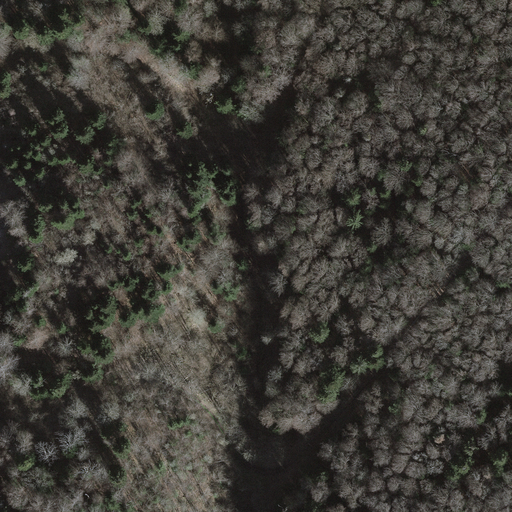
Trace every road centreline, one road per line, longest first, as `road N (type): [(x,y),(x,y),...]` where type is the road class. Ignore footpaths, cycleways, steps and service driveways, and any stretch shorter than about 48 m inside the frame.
road 1 (track): [(0,361),(59,347),(150,369),(194,392),(252,461),(286,464),(360,386),(511,197)]
road 2 (track): [(0,52),(98,43),(166,79),(244,148),(257,140),(329,0)]
